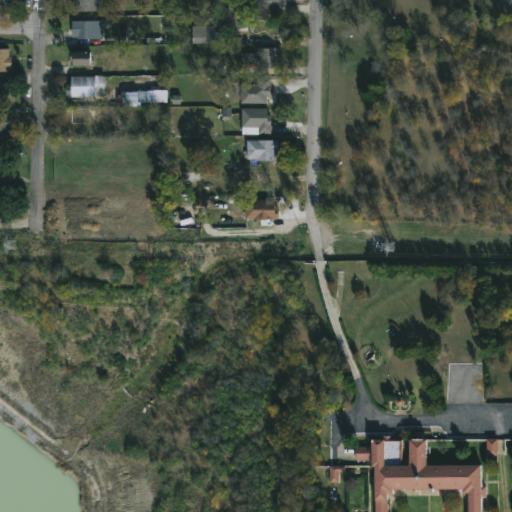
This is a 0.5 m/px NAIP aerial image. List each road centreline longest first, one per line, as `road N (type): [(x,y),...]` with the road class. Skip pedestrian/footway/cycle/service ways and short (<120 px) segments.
road 1 (residential): [(318,0),(312,206),(322,282),(359,387)]
road 2 (residential): [(41,0),(40,225)]
